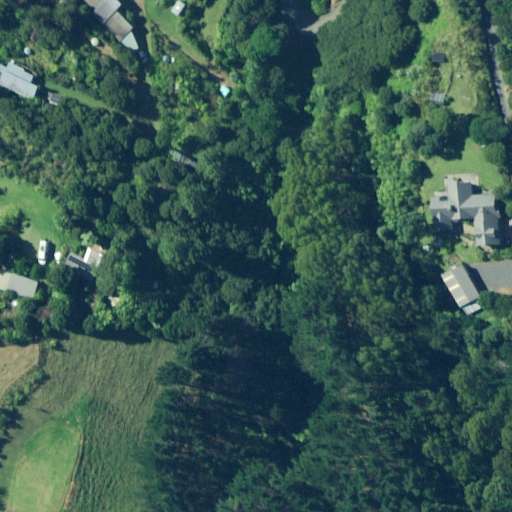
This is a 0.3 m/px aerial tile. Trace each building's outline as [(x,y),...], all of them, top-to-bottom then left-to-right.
[(126,7),(120,0),(79,0),(120,42),(135,27),(120,12),(126,7)] [(140,0),(130,0),(137,21),(146,19),(140,0)] [(38,75),(4,59),(0,67),(0,83),(34,101),(42,84),(35,80),(38,75)] [(451,96),(436,93),(434,100),(449,104),(451,96)] [(176,147),(169,159),(199,175),(205,163),(176,147)] [(477,179),(454,180),(454,191),(437,192),(438,230),(455,230),(455,220),(477,219),(478,246),(502,245),(500,196),(478,196),(477,179)] [(103,267),(73,253),(66,268),(95,282),(103,267)] [(479,298),(464,266),(443,276),(461,316),(477,309),(473,300),(479,298)] [(44,283),(5,268),(0,281),(0,287),(37,301),(44,283)]
